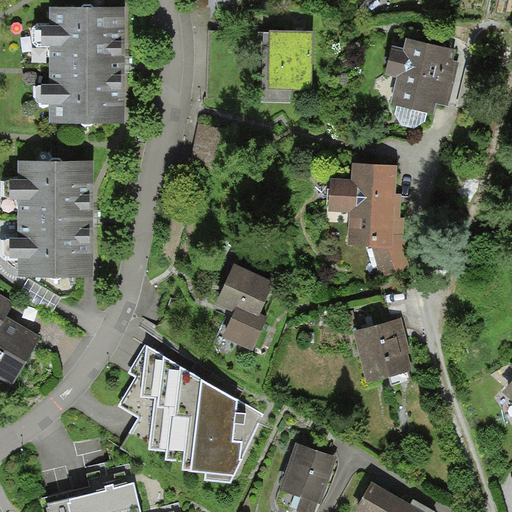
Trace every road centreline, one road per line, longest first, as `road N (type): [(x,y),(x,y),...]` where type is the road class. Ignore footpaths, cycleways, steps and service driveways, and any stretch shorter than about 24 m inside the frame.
road 1 (residential): [(0,442),(44,415),(124,312),(171,101),(165,0)]
road 2 (unknown): [(306,422),(124,312)]
road 3 (unknown): [(171,101),(222,122),(353,148)]
